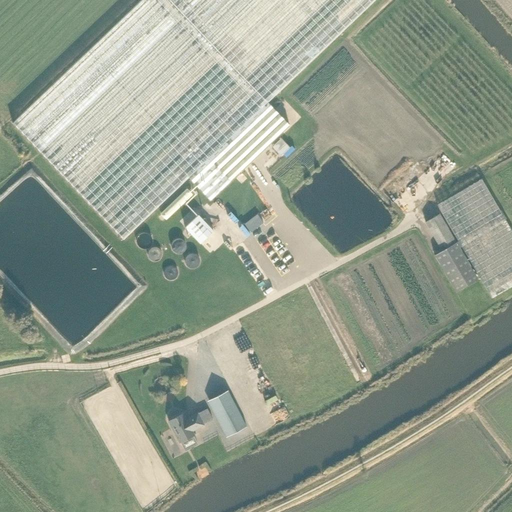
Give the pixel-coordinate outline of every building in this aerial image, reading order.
[(210,201),(289,126),(266,103),(374,0),(141,0),(12,124),(122,240),(188,178),(210,201)] [(274,141),(285,155),(295,148),(285,133),(274,141)] [(511,233),(480,180),(436,206),(490,299),(511,286),(511,233)] [(207,225),(191,209),(178,222),(193,238),(207,225)] [(263,222),(257,214),(244,224),(250,232),(263,222)] [(425,223),(441,251),(433,255),(453,289),(455,292),(478,279),(456,242),(455,242),(439,214),(425,223)] [(137,239),(146,246),(153,238),(144,230),(137,239)] [(177,237),(177,248),(186,248),(186,237),(177,237)] [(227,391),(208,400),(227,436),(246,427),(227,391)] [(191,431),(203,425),(197,414),(185,420),(182,414),(168,422),(179,443),(193,435),(191,431)]
